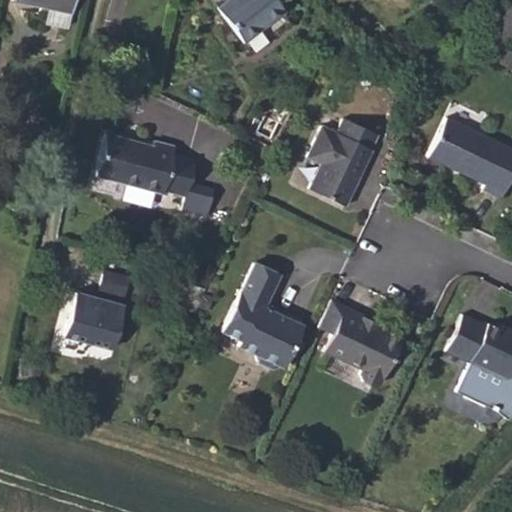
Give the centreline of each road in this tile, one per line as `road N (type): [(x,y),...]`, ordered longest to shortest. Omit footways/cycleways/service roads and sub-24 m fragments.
road 1 (track): [(93,0),(48,222),(54,265),(94,288)]
road 2 (track): [(358,511),(114,437)]
road 3 (residential): [(511,279),(458,256),(386,259)]
